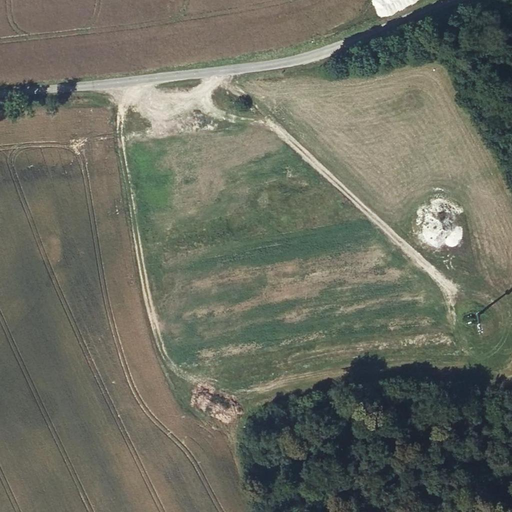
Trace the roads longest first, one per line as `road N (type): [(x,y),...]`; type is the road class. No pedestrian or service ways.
road 1 (tertiary): [(0,95),(287,63),(462,0)]
road 2 (track): [(215,71),(440,289)]
